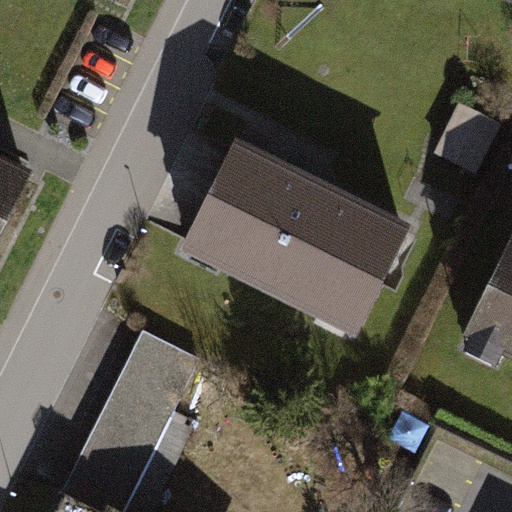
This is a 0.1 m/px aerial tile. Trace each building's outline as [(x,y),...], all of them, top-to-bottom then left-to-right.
[(89,0),(123,17),(131,0),(139,0),(143,2),(144,0),(89,0)] [(460,103),(439,149),(479,167),(500,121),(460,103)] [(235,163),(191,252),(355,331),(398,243),(235,163)] [(0,283),(3,285),(49,195),(0,170),(0,283)] [(511,241),(508,240),(469,321),(478,325),(468,347),(499,362),(504,351),(511,354),(511,241)] [(61,511),(132,511),(203,369),(145,341),(61,511)]
